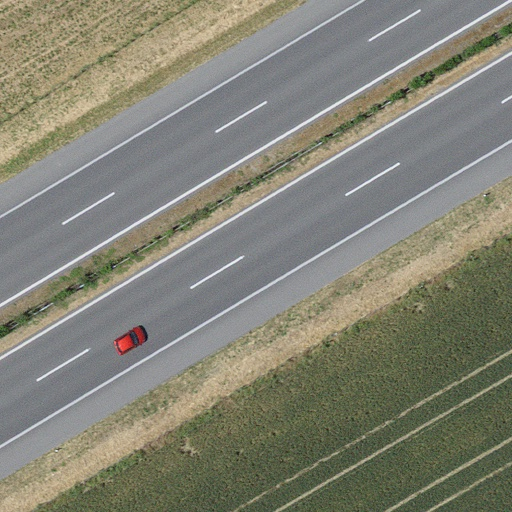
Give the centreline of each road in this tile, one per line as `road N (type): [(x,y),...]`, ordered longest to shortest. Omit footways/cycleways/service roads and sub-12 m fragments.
road 1 (motorway): [(0,404),(511,98)]
road 2 (motorway): [(440,0),(0,263)]
